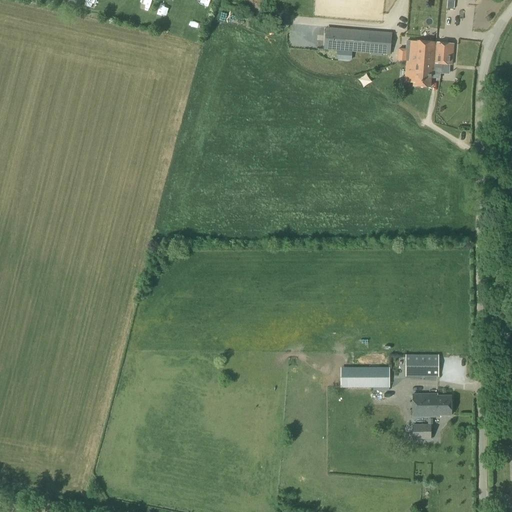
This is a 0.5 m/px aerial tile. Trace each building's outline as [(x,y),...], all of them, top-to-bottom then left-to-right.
[(144,0),(143,9),(152,10),(153,0),(144,0)] [(389,27),(428,26),(427,4),(389,5),(389,27)] [(390,56),(392,33),(329,28),(328,51),(345,52),(352,53),(390,56)] [(398,50),(397,61),(406,62),(405,73),(410,74),(409,83),(412,83),(412,87),(428,88),(429,74),(432,75),(433,64),(450,66),(452,44),(412,41),(412,52),(406,52),(406,51),(398,50)] [(507,340),(510,337),(511,332),(508,329),(504,328),(500,331),(499,336),(502,339),(507,340)] [(406,378),(438,377),(438,355),(406,355),(406,378)] [(390,388),(390,368),(347,368),(347,388),(390,388)] [(436,396),(436,395),(411,395),(411,418),(427,418),(427,425),(411,425),(411,440),(429,440),(429,418),(438,418),(438,416),(450,416),(450,396),(436,396)] [(404,427),(403,406),(375,407),(376,421),(384,420),(384,424),(393,424),(394,428),(404,427)]
